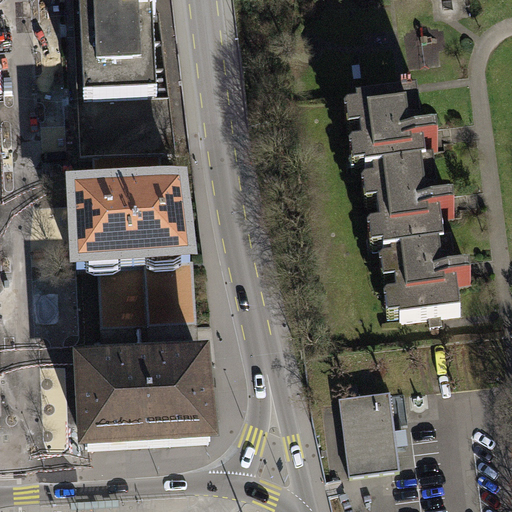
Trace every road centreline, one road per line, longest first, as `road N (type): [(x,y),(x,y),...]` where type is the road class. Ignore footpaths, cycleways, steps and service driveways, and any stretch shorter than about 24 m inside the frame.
road 1 (residential): [(27,374),(19,0)]
road 2 (secondary): [(202,0),(226,194),(252,304)]
road 3 (secondary): [(234,484),(0,497)]
road 4 (secondary): [(306,511),(252,304)]
road 5 (secondary): [(252,304),(260,417),(234,484)]
